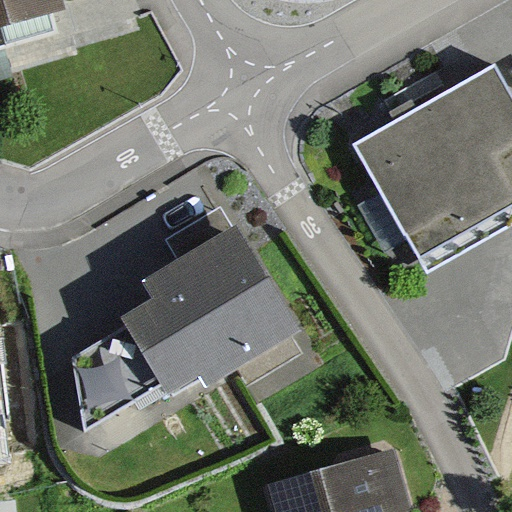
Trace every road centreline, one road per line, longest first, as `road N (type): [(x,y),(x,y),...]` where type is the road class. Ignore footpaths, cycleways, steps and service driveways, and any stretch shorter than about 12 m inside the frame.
road 1 (residential): [(480,511),(457,452),(291,178),(249,88)]
road 2 (residential): [(249,88),(67,191),(40,200),(0,195)]
road 3 (residential): [(414,0),(249,88)]
